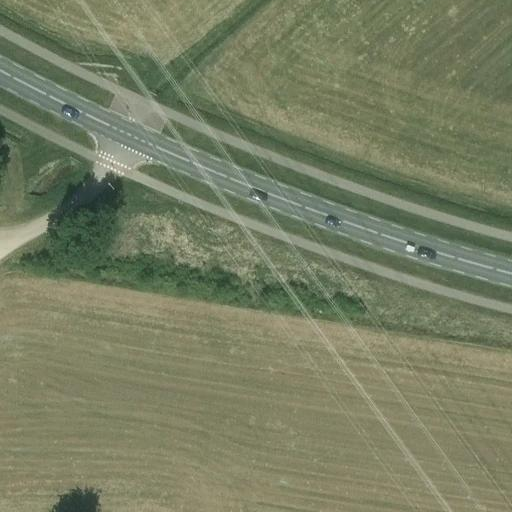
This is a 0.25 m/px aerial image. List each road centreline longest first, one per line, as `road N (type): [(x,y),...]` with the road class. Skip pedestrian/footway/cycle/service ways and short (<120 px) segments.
road 1 (primary): [(511,273),(414,248),(127,140)]
road 2 (unclassified): [(127,140),(85,196),(42,227),(0,239)]
road 3 (primary): [(127,140),(0,75)]
